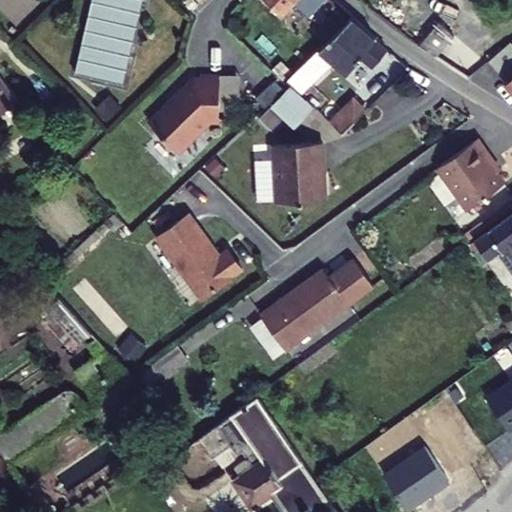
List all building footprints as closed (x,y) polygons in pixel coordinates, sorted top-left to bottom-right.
[(157,0),(105,0),(88,65),(135,79),(157,0)] [(322,0),(263,0),(278,15),(275,18),(283,26),(298,12),(305,18),(322,0)] [(460,7),(435,33),(451,44),(474,20),(460,7)] [(309,34),(322,49),(345,26),(332,12),(309,34)] [(322,49),(290,80),(300,90),(324,68),(327,71),(351,49),(367,65),(388,46),(351,20),(345,26),(322,49)] [(511,58),(511,40),(503,47),(511,58)] [(0,114),(22,103),(16,90),(0,57),(0,114)] [(189,142),(222,109),(231,109),(231,66),(212,66),(212,73),(207,73),(185,95),(183,94),(180,94),(178,95),(160,113),(189,142)] [(259,117),(271,129),(282,117),(293,127),(313,106),(290,84),(259,117)] [(362,87),(338,109),(351,122),(375,101),(362,87)] [(332,130),(283,133),(285,188),(334,187),(333,161),(327,162),(326,147),(332,147),(332,130)] [(435,170),(466,211),(507,180),(492,161),(495,158),(479,137),(435,170)] [(195,209),(164,232),(207,293),(249,262),(235,244),(225,250),(195,209)] [(511,217),(473,246),(488,266),(505,253),(511,262),(511,217)] [(340,267),(335,260),(268,310),(293,344),(384,276),(364,249),(340,267)] [(184,342),(160,359),(171,372),(194,354),(184,342)] [(66,387),(0,433),(0,450),(7,461),(81,409),(66,387)] [(355,511),(266,389),(197,440),(206,453),(226,438),(237,452),(242,448),(288,511),(355,511)]
